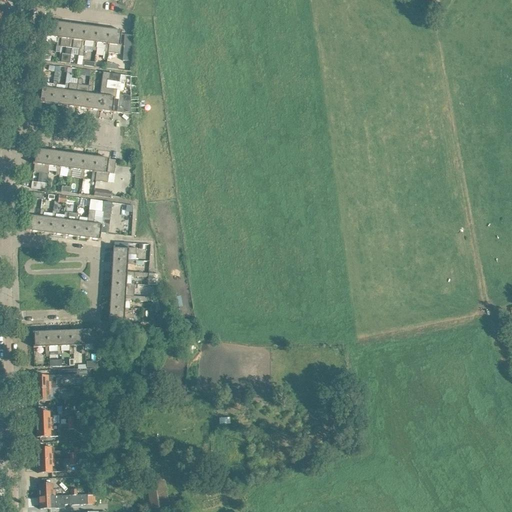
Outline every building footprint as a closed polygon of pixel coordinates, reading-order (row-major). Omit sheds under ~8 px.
[(59,39),(61,24),(48,22),(47,22),(47,23),(49,23),(47,36),(46,36),(45,36),(45,37),(47,37),(46,42),(56,43),(56,47),(60,48),(61,39),(59,39)] [(71,40),(73,25),(61,24),(59,39),(61,39),(60,48),(68,49),(72,49),(73,40),(71,40)] [(83,42),(85,27),(73,25),(71,40),(73,40),(72,49),(80,50),(79,56),(83,57),(85,47),(85,42),(83,42)] [(95,43),(97,28),(85,27),(83,42),(85,42),(85,47),(92,48),(92,52),(96,52),(97,48),(97,44),(95,43)] [(107,45),(109,30),(97,28),(95,43),(97,44),(97,48),(104,49),(104,53),(108,54),(109,45),(107,45)] [(120,45),(121,35),(121,33),(123,33),(123,32),(122,32),(109,30),(107,45),(109,45),(108,54),(120,56),(121,45),(120,45)] [(131,62),(132,36),(124,35),(122,61),(131,62)] [(70,64),(71,59),(71,55),(67,55),(62,54),(61,63),(70,64)] [(107,79),(109,80),(110,74),(103,73),(100,96),(102,96),(100,111),(114,113),(114,112),(112,112),(114,99),(116,99),(116,98),(117,90),(105,89),(107,79)] [(120,75),(110,74),(109,80),(109,81),(119,82),(120,75)] [(88,94),(89,87),(81,86),(82,80),(78,79),(77,85),(76,93),(78,93),(76,108),(88,110),(90,94),(88,94)] [(52,105),(54,90),(52,89),(52,85),(45,84),(45,81),(41,80),(40,89),(41,89),(40,102),(38,102),(38,103),(52,105)] [(64,106),(66,91),(64,91),(64,86),(57,85),(57,82),(53,82),(52,85),(52,89),(54,90),(52,105),(64,106)] [(76,108),(78,93),(76,93),(77,85),(70,84),(65,83),(64,86),(64,91),(66,91),(64,106),(76,108)] [(100,111),(102,96),(100,96),(92,95),(93,87),(89,87),(88,94),(90,94),(88,110),(100,111)] [(117,110),(117,112),(131,114),(131,112),(130,102),(130,98),(130,96),(119,94),(119,96),(119,99),(117,110)] [(47,166),(49,151),(35,149),(34,151),(36,151),(34,163),(33,163),(33,164),(34,165),(33,172),(41,173),(48,174),(48,171),(49,167),(47,166)] [(59,168),(61,153),(49,151),(47,166),(49,167),(48,171),(56,172),(55,175),(60,176),(61,168),(59,168)] [(71,169),(73,154),(61,153),(59,168),(61,168),(68,169),(67,177),(72,178),(73,170),(71,169)] [(83,171),(85,156),(73,154),(71,169),(73,170),(80,171),(79,179),(84,179),(85,171),(83,171)] [(95,173),(97,158),(85,156),(83,171),(85,171),(92,172),(91,180),(96,181),(97,173),(95,173)] [(116,160),(97,158),(95,173),(97,173),(96,181),(107,183),(109,175),(114,175),(116,160)] [(112,192),(94,190),(93,196),(111,198),(112,192)] [(102,213),(102,218),(110,219),(110,214),(112,203),(104,202),(102,213)] [(41,218),(39,217),(34,217),(35,209),(29,208),(28,208),(27,217),(29,217),(27,230),(26,230),(26,231),(39,233),(41,218)] [(51,219),(52,214),(44,213),(45,210),(40,210),(39,217),(41,218),(39,233),(51,234),(53,219),(51,219)] [(101,225),(94,224),(95,212),(95,211),(89,210),(88,219),(87,224),(89,224),(87,239),(101,241),(101,239),(100,239),(101,227),(103,227),(103,226),(101,225)] [(63,220),(64,216),(56,215),(57,212),(52,211),(52,214),(51,219),(53,219),(51,234),(63,236),(65,221),(63,220)] [(75,222),(76,214),(64,213),(64,216),(63,220),(65,221),(63,236),(75,237),(77,222),(75,222)] [(87,224),(88,219),(80,218),(80,215),(76,214),(75,222),(77,222),(75,237),(87,239),(89,224),(87,224)] [(113,247),(112,261),(127,262),(127,260),(128,255),(136,255),(136,249),(127,248),(127,250),(114,249),(114,247),(113,247)] [(127,264),(135,265),(135,261),(127,260),(127,262),(112,261),(111,273),(127,274),(127,272),(127,264)] [(131,284),(131,277),(134,277),(135,273),(127,272),(127,274),(111,273),(111,285),(126,286),(126,284),(131,284)] [(159,274),(148,273),(142,273),(135,273),(134,277),(137,277),(145,278),(145,277),(148,277),(148,286),(158,286),(159,274)] [(133,297),(134,289),(137,289),(137,285),(134,285),(131,284),(126,284),(126,286),(111,285),(110,297),(125,298),(125,296),(133,297)] [(130,301),(133,301),(133,297),(125,296),(125,298),(110,297),(109,309),(125,310),(125,308),(129,308),(130,301)] [(166,298),(156,300),(161,319),(170,317),(166,298)] [(124,324),(124,315),(124,312),(132,313),(132,309),(129,308),(125,308),(125,310),(109,309),(109,323),(110,323),(110,322),(123,323),(122,324),(124,324)] [(511,308),(503,310),(504,315),(511,313),(511,316),(511,308),(511,309),(511,308)] [(161,320),(162,332),(172,331),(171,319),(161,320)] [(96,330),(82,331),(83,346),(85,346),(85,351),(93,350),(93,353),(97,353),(97,345),(96,345),(95,331),(96,331),(96,330)] [(71,346),(70,331),(58,332),(59,347),(61,347),(61,352),(69,351),(69,354),(73,354),(73,346),(71,346)] [(83,346),(82,331),(70,331),(71,346),(73,346),(81,346),(81,354),(85,354),(85,351),(85,346),(83,346)] [(47,347),(46,332),(32,333),(32,334),(34,334),(34,347),(33,347),(33,348),(45,348),(45,355),(49,355),(49,352),(49,347),(47,347)] [(59,347),(58,332),(46,332),(47,347),(49,347),(49,352),(57,352),(57,355),(61,355),(61,352),(61,347),(59,347)] [(55,376),(44,376),(34,377),(35,389),(50,388),(55,388),(55,376)] [(57,388),(55,388),(50,388),(35,389),(35,402),(58,401),(57,388)] [(50,418),(50,412),(36,413),(36,425),(52,425),(52,424),(51,418),(50,418)] [(57,424),(52,424),(52,425),(36,425),(37,438),(57,437),(57,424)] [(70,460),(70,454),(70,452),(53,452),(53,449),(51,449),(51,448),(37,449),(38,461),(63,460),(69,460),(70,460)] [(95,457),(94,449),(86,449),(86,457),(95,457)] [(64,472),(63,460),(38,461),(38,474),(48,473),(52,473),(64,472)] [(90,470),(83,471),(84,478),(87,478),(97,477),(97,470),(90,470)] [(97,477),(87,478),(87,495),(95,495),(97,495),(97,477)] [(153,508),(170,505),(166,480),(149,483),(153,508)] [(52,484),(38,485),(39,497),(55,496),(55,490),(53,491),(53,485),(52,485),(52,484)] [(55,496),(39,497),(39,505),(39,510),(49,509),(65,509),(64,505),(69,505),(78,504),(88,504),(87,495),(76,495),(71,496),(55,496)]
